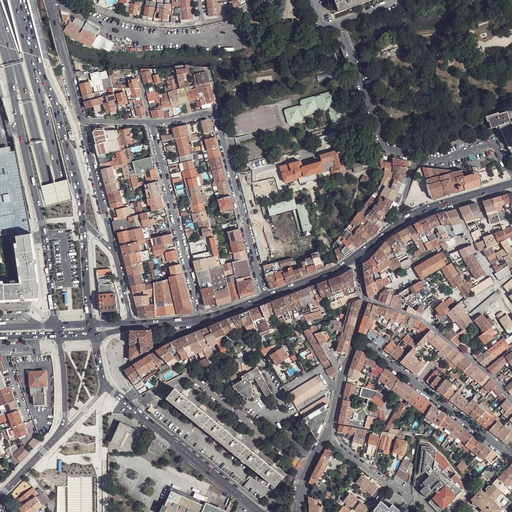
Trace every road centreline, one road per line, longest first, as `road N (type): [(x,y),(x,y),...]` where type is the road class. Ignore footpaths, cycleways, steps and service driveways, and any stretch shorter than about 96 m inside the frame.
road 1 (trunk): [(87,511),(85,335),(31,54)]
road 2 (trunk): [(12,63),(59,247),(72,336),(75,466)]
road 3 (secondary): [(12,63),(10,89),(55,324)]
road 4 (secondary): [(259,511),(105,386),(93,333)]
road 5 (residential): [(149,122),(202,317)]
road 6 (residential): [(354,337),(508,455)]
road 7 (residential): [(266,295),(219,110)]
road 8 (secondary): [(58,335),(65,424),(0,494)]
road 9 (residential): [(511,402),(493,376),(421,319),(364,298)]
road 10 (secondary): [(83,220),(53,102),(31,54)]
road 11 (residential): [(342,30),(385,148),(415,158)]
road 12 (residential): [(116,254),(79,118)]
road 13 (residential): [(415,158),(438,162),(493,144),(511,184)]
road 14 (residential): [(201,22),(148,23),(82,0)]
road 15 (residential): [(511,308),(453,200)]
road 16 (residential): [(79,118),(50,0)]
